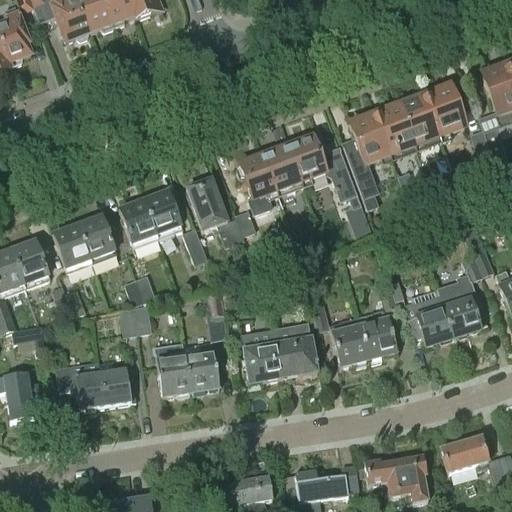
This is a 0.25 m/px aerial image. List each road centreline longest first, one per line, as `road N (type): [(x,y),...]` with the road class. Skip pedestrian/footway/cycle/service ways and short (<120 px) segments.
road 1 (tertiary): [(0,189),(500,0)]
road 2 (residential): [(22,492),(52,474),(406,417),(511,386)]
road 3 (tertiary): [(224,50),(0,136)]
road 4 (tertiary): [(358,0),(224,50)]
